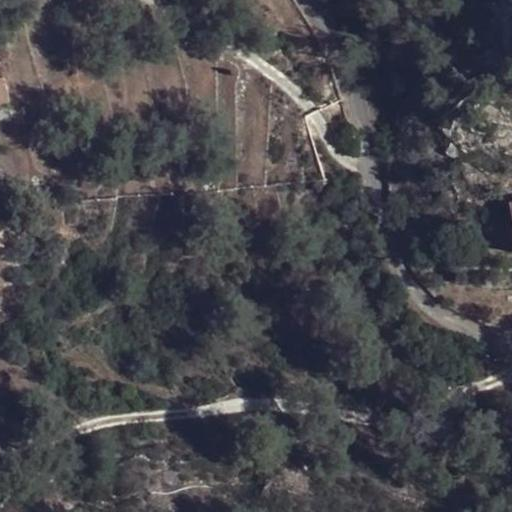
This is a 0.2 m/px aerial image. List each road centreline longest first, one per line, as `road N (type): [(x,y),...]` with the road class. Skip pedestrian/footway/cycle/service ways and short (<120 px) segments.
road 1 (residential): [(160,0),(271,70),(304,100),(347,161),(370,166)]
road 2 (residential): [(370,166),(403,271),(433,310),(511,342)]
road 3 (residential): [(309,0),(329,31),(370,166)]
